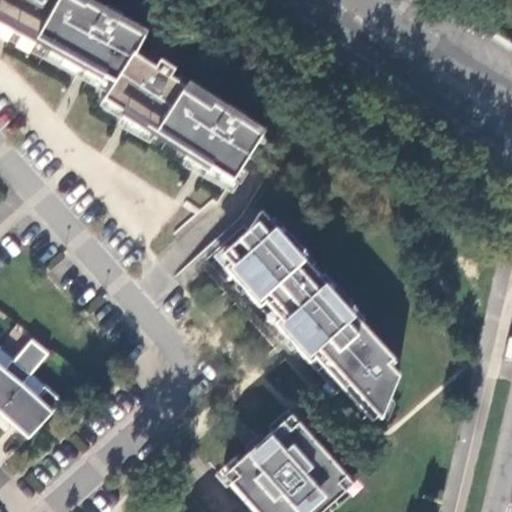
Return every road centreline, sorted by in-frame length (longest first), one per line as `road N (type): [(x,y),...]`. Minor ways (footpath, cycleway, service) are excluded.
road 1 (residential): [(0,150),(202,375),(48,511)]
road 2 (secondary): [(298,0),(511,140)]
road 3 (secondary): [(511,95),(362,0)]
